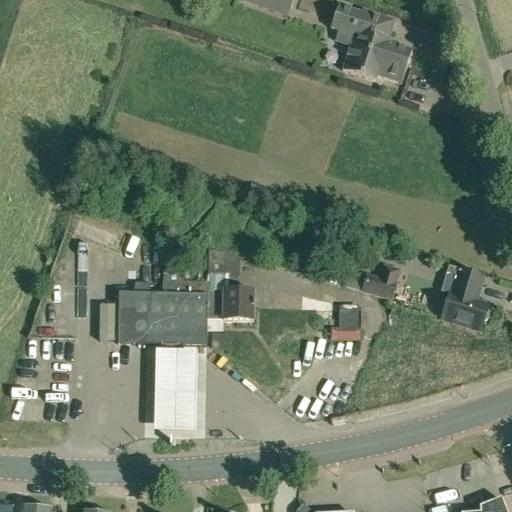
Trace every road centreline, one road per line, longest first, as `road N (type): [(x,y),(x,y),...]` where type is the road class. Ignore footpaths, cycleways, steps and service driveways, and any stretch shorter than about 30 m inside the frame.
road 1 (secondary): [(0,465),(242,466),(362,447),(510,406)]
road 2 (unclassified): [(511,196),(460,0)]
